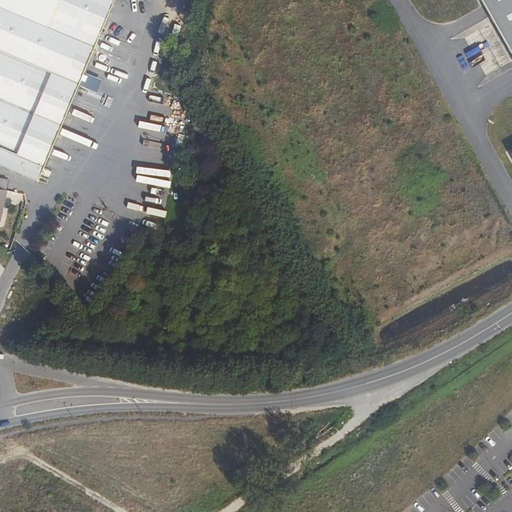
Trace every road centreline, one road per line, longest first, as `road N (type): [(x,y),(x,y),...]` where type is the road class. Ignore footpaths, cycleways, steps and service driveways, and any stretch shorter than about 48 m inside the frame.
road 1 (tertiary): [(511,312),(382,378),(291,400),(194,404)]
road 2 (track): [(232,511),(357,425),(382,378)]
road 3 (tertiary): [(194,404),(105,391),(0,404)]
road 4 (tertiary): [(0,424),(194,404)]
road 5 (track): [(0,443),(123,511)]
